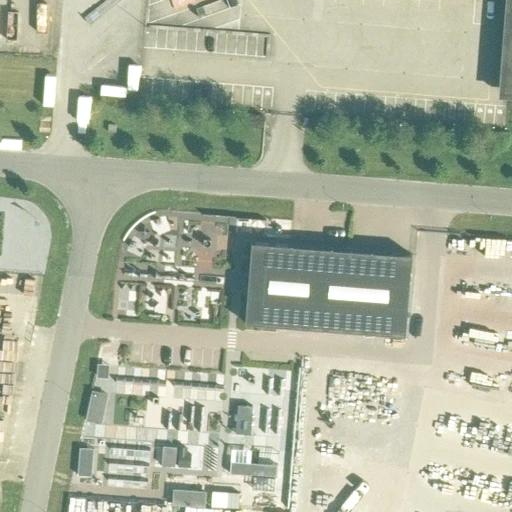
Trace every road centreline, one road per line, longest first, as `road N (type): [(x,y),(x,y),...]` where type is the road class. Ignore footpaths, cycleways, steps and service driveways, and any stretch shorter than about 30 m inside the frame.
road 1 (residential): [(102,170),(511,202)]
road 2 (residential): [(31,511),(102,170)]
road 3 (unknown): [(284,68),(462,82),(470,0)]
road 4 (unknown): [(54,166),(68,0)]
road 5 (unknown): [(133,50),(284,68)]
